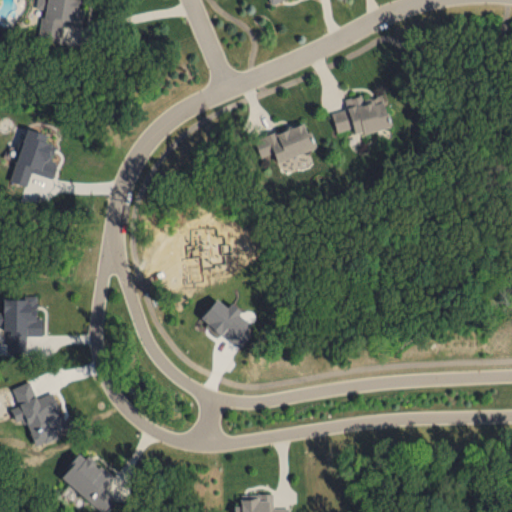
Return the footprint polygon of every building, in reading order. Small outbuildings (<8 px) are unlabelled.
[(79,0),(45,0),(40,30),(57,33),(59,22),(79,25),(81,11),(77,11),(79,0)] [(335,131),(352,127),(354,134),(389,126),(382,94),(361,99),(360,94),(343,98),(346,108),(331,111),(335,131)] [(313,148),(303,121),(254,139),(260,156),(273,152),(276,161),(313,148)] [(27,185),(30,171),(53,177),(56,162),(50,160),(54,143),(44,141),(46,133),(24,128),(11,181),(27,185)] [(42,335),(42,317),(36,317),(36,295),(24,294),(23,298),(3,297),(2,310),(0,310),(0,322),(6,323),(5,353),(26,353),(26,334),(42,335)] [(60,475),(101,511),(102,511),(114,499),(102,489),(113,477),(82,450),(60,475)] [(288,511),(288,507),(273,507),(272,493),(239,493),(239,504),(233,504),(233,511),(288,511)]
